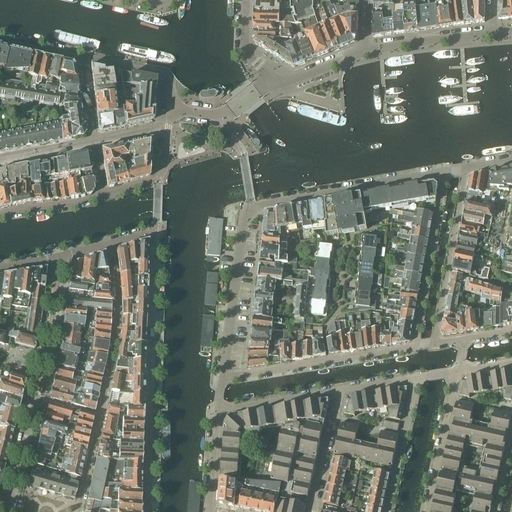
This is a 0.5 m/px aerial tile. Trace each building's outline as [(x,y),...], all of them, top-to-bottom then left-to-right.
[(280,7),(280,4),(280,0),(254,0),(255,2),(254,3),(254,6),(255,7),(254,11),(280,12),(281,7),(280,7)] [(329,51),(312,10),(311,7),(313,7),(312,0),(280,0),(280,4),(290,4),(291,11),(293,10),(295,17),(293,18),(291,18),(292,25),(296,25),(301,25),(304,33),(305,36),(306,36),(315,59),(330,53),(329,51)] [(324,1),(323,0),(312,0),(313,7),(311,7),(312,10),(322,6),(340,49),(350,44),(335,5),(331,6),(329,1),(324,1)] [(394,19),(394,0),(373,0),(373,5),(385,5),(384,14),(385,14),(384,19),(394,19)] [(394,0),(394,19),(394,35),(394,34),(403,33),(404,33),(402,0),(394,0)] [(418,31),(415,3),(414,0),(402,0),(404,33),(418,31)] [(450,0),(445,0),(445,1),(436,3),(439,28),(454,26),(450,0)] [(450,0),(454,26),(464,25),(460,0),(450,0)] [(471,0),(460,0),(464,25),(474,24),(471,0)] [(484,0),(471,0),(474,24),(484,22),(485,22),(484,21),(484,18),(484,17),(484,0)] [(499,0),(499,10),(499,11),(499,17),(499,18),(501,20),(509,19),(506,0),(499,0)] [(439,28),(436,3),(435,1),(425,2),(427,16),(426,16),(428,30),(439,28)] [(425,2),(415,3),(418,31),(428,30),(426,16),(427,16),(425,2)] [(358,8),(350,8),(350,5),(336,4),(335,5),(350,44),(355,42),(357,37),(358,12),(358,8)] [(322,6),(312,10),(329,51),(330,53),(340,49),(322,6)] [(279,17),(280,17),(280,12),(254,11),(254,24),(275,24),(279,24),(279,17)] [(383,14),(383,12),(373,11),(373,16),(372,27),(372,35),(374,37),(383,36),(382,19),(383,19),(382,17),(383,14)] [(394,35),(394,19),(384,19),(385,14),(384,14),(383,14),(382,17),(383,19),(382,19),(383,36),(394,35)] [(280,24),(275,24),(254,24),(254,32),(288,32),(289,33),(293,31),(290,25),(290,24),(280,24)] [(291,40),(289,33),(288,32),(254,32),(254,39),(276,40),(276,39),(291,40)] [(57,34),(56,42),(101,52),(102,44),(57,34)] [(306,36),(305,36),(295,40),(296,42),(304,64),(315,59),(306,36)] [(277,44),(276,40),(254,39),(253,40),(256,44),(273,54),(277,47),(276,46),(277,44)] [(296,42),(286,46),(294,68),(295,67),(298,66),(304,64),(296,42)] [(286,46),(285,44),(282,46),(280,49),(277,47),(273,54),(294,68),(286,46)] [(4,71),(9,49),(0,47),(1,46),(0,45),(0,72),(0,73),(1,71),(3,71),(3,72),(4,71)] [(120,49),(121,55),(171,66),(178,62),(173,55),(124,46),(120,49)] [(27,76),(32,54),(9,49),(4,71),(3,72),(16,72),(16,75),(22,75),(27,76)] [(25,81),(24,86),(24,88),(31,89),(34,90),(42,56),(32,54),(27,76),(32,78),(30,88),(25,87),(26,81),(25,81)] [(42,56),(34,90),(40,91),(44,91),(45,86),(40,84),(41,79),(46,81),(51,58),(42,56)] [(46,81),(46,82),(60,85),(62,77),(58,77),(63,61),(51,58),(46,81)] [(75,65),(73,63),(63,61),(58,77),(62,77),(77,80),(77,77),(76,77),(75,66),(75,65)] [(115,94),(117,94),(116,87),(115,87),(112,69),(104,67),(91,65),(93,80),(94,89),(95,97),(115,94)] [(122,83),(155,89),(156,79),(130,73),(120,71),(122,83)] [(7,78),(2,77),(1,85),(11,86),(21,88),(24,88),(24,86),(20,85),(21,81),(25,81),(26,81),(21,80),(20,82),(7,80),(7,78)] [(77,80),(62,77),(60,85),(69,87),(68,90),(79,93),(77,80)] [(155,89),(122,83),(124,106),(125,114),(123,115),(124,127),(151,121),(153,118),(153,111),(155,89)] [(11,86),(1,85),(0,94),(0,96),(5,97),(4,100),(9,100),(11,86)] [(79,93),(68,90),(69,87),(60,85),(60,94),(79,97),(79,93)] [(11,86),(9,100),(14,101),(14,99),(19,99),(21,88),(11,86)] [(24,88),(21,88),(19,99),(24,100),(24,102),(28,103),(31,89),(24,88)] [(31,89),(28,103),(33,104),(33,102),(38,102),(40,91),(34,90),(31,89)] [(222,95),(222,91),(222,90),(220,90),(219,89),(218,89),(217,89),(216,90),(214,91),(212,92),(208,93),(203,93),(200,94),(199,94),(199,96),(199,98),(199,100),(201,101),(204,101),(206,101),(208,101),(211,100),(213,100),(215,99),(218,98),(220,97),(221,96),(222,95)] [(44,91),(40,91),(38,102),(44,103),(43,105),(48,106),(50,92),(44,91)] [(60,94),(50,92),(48,106),(52,107),(53,105),(58,105),(60,94)] [(115,94),(95,97),(97,116),(117,114),(116,107),(121,106),(121,104),(122,104),(121,99),(120,93),(117,94),(115,94)] [(60,94),(58,105),(61,104),(61,107),(81,106),(79,97),(60,94)] [(84,127),(81,106),(61,107),(61,104),(58,105),(59,106),(59,108),(61,108),(62,118),(67,118),(67,122),(70,122),(71,138),(83,137),(85,133),(84,127)] [(116,107),(117,114),(117,121),(114,121),(114,129),(124,127),(123,115),(125,114),(124,106),(121,106),(116,107)] [(117,121),(117,114),(97,116),(98,130),(101,132),(114,129),(114,121),(117,121)] [(67,118),(62,118),(62,122),(62,140),(71,139),(71,138),(70,122),(67,122),(67,118)] [(62,122),(51,124),(55,142),(62,140),(62,122)] [(55,142),(51,124),(43,125),(47,143),(55,142)] [(43,125),(35,127),(39,145),(47,143),(43,125)] [(39,145),(35,127),(27,129),(31,146),(39,145)] [(26,129),(24,129),(14,131),(18,149),(27,147),(29,147),(31,146),(27,129),(26,129)] [(18,149),(14,131),(6,133),(10,150),(18,149)] [(6,133),(0,133),(0,143),(2,152),(10,150),(6,133)] [(139,160),(150,158),(151,148),(151,146),(151,147),(151,139),(147,140),(126,145),(128,156),(133,155),(133,153),(139,152),(139,160)] [(261,144),(261,143),(260,143),(260,142),(259,142),(259,141),(258,141),(257,140),(256,140),(255,141),(254,141),(254,140),(253,141),(252,141),(252,142),(252,143),(252,144),(252,145),(252,146),(255,149),(256,149),(257,150),(258,150),(259,150),(259,149),(260,149),(261,148),(261,147),(261,146),(261,145),(261,144)] [(128,165),(128,156),(126,145),(103,150),(101,152),(104,170),(113,168),(124,165),(128,165)] [(133,155),(128,156),(128,165),(124,165),(127,183),(149,176),(150,163),(150,164),(150,158),(139,160),(139,152),(133,153),(133,155)] [(86,153),(76,155),(79,173),(68,174),(68,178),(68,180),(76,179),(92,179),(88,155),(86,153)] [(76,155),(70,157),(70,159),(66,160),(68,174),(79,173),(76,155)] [(68,178),(68,174),(66,160),(65,158),(57,159),(58,179),(68,178)] [(57,159),(48,161),(49,180),(58,179),(57,159)] [(49,180),(48,161),(39,163),(40,181),(49,180)] [(40,186),(40,181),(39,163),(37,163),(38,164),(28,166),(28,165),(27,165),(29,180),(30,202),(43,201),(42,186),(40,186)] [(23,167),(5,170),(6,181),(8,190),(11,190),(20,190),(20,186),(19,182),(29,180),(27,165),(23,166),(23,167)] [(124,165),(113,168),(116,186),(127,183),(124,165)] [(116,186),(113,168),(104,170),(107,186),(107,187),(108,188),(109,188),(116,186)] [(486,172),(483,190),(494,192),(496,192),(500,193),(500,190),(504,190),(505,169),(492,171),(491,171),(486,172)] [(483,190),(486,172),(478,174),(475,193),(482,194),(483,190)] [(471,175),(468,191),(475,193),(478,174),(478,173),(471,175)] [(65,180),(68,180),(68,178),(58,179),(60,200),(68,199),(65,180)] [(58,179),(49,180),(51,200),(60,200),(58,179)] [(78,192),(77,185),(76,179),(68,180),(65,180),(68,199),(79,198),(78,193),(76,193),(76,192),(78,192)] [(92,179),(76,179),(77,185),(83,185),(85,196),(92,194),(93,192),(94,191),(92,179)] [(30,202),(29,180),(19,182),(20,186),(20,190),(11,190),(13,206),(30,202)] [(51,200),(49,180),(40,181),(40,186),(42,186),(43,201),(51,200)] [(0,209),(10,206),(8,190),(6,181),(1,182),(2,183),(0,183),(0,209)] [(406,187),(398,189),(400,205),(436,199),(438,185),(434,183),(418,185),(418,184),(406,187)] [(83,185),(77,185),(78,192),(76,192),(76,193),(78,193),(79,198),(85,196),(83,185)] [(400,205),(398,189),(389,190),(389,189),(376,192),(363,195),(365,212),(385,208),(386,211),(389,210),(389,207),(400,205)] [(493,199),(494,192),(483,190),(482,194),(475,193),(468,191),(467,194),(476,196),(478,196),(481,197),(493,199)] [(476,200),(476,196),(467,194),(466,202),(473,203),(474,200),(476,200)] [(343,198),(339,199),(325,201),(327,224),(326,224),(327,238),(345,234),(349,234),(353,233),(369,230),(365,212),(363,195),(347,198),(343,198)] [(495,199),(493,199),(481,197),(480,205),(494,208),(495,199)] [(309,204),(307,204),(309,224),(311,223),(312,229),(313,229),(313,228),(319,227),(319,225),(326,224),(327,224),(325,201),(309,204)] [(480,205),(474,204),(466,202),(464,212),(492,218),(494,208),(480,205)] [(309,224),(307,204),(295,206),(299,230),(312,229),(311,223),(309,224)] [(299,230),(295,206),(286,208),(289,231),(299,230)] [(277,228),(277,236),(286,237),(289,237),(289,231),(286,208),(275,209),(277,228)] [(265,219),(264,227),(277,228),(275,209),(265,211),(265,219)] [(415,214),(402,212),(402,216),(431,222),(433,212),(427,211),(415,209),(415,214)] [(491,222),(492,218),(464,212),(462,221),(482,226),(483,226),(485,221),(491,222)] [(210,260),(220,261),(225,217),(215,215),(210,260)] [(430,230),(431,222),(402,216),(401,220),(407,222),(408,221),(413,223),(412,227),(430,230)] [(480,233),(482,226),(462,221),(460,233),(478,237),(487,239),(488,235),(480,233)] [(264,227),(264,235),(277,236),(277,228),(264,227)] [(399,229),(399,234),(428,239),(430,230),(412,227),(411,232),(402,230),(399,229)] [(476,246),(478,237),(460,233),(458,242),(476,246)] [(399,234),(398,237),(401,238),(401,239),(404,239),(404,240),(410,241),(409,245),(426,248),(428,239),(399,234)] [(264,235),(262,244),(277,246),(277,250),(282,250),(286,251),(286,237),(277,236),(264,235)] [(385,249),(382,248),(377,248),(377,245),(376,245),(377,238),(362,236),(361,244),(363,245),(362,250),(385,252),(385,249)] [(148,242),(137,244),(138,264),(147,264),(148,242)] [(480,247),(476,246),(458,242),(456,252),(478,257),(480,247)] [(137,244),(127,247),(131,275),(131,277),(138,277),(138,264),(137,244)] [(287,263),(286,256),(282,255),(282,250),(277,250),(277,246),(262,244),(260,260),(269,261),(269,259),(272,259),(272,261),(276,262),(277,264),(284,264),(287,263)] [(396,247),(395,252),(425,257),(426,248),(409,245),(408,249),(396,247)] [(332,253),(333,248),(319,246),(311,247),(311,250),(318,251),(318,254),(319,254),(318,258),(333,260),(334,253),(332,253)] [(131,275),(127,247),(118,249),(117,251),(120,275),(131,275)] [(385,252),(362,250),(362,256),(360,256),(359,263),(374,265),(374,259),(375,259),(376,256),(381,257),(384,257),(385,252)] [(395,256),(402,258),(406,258),(406,263),(423,266),(425,257),(395,252),(395,256)] [(482,261),(483,258),(478,257),(456,252),(455,262),(472,265),(473,261),(480,263),(480,261),(482,261)] [(105,253),(94,256),(94,271),(99,270),(99,278),(110,278),(110,277),(108,269),(105,253)] [(83,260),(81,285),(91,286),(91,278),(99,278),(99,270),(94,271),(94,256),(83,260)] [(511,256),(506,257),(503,272),(511,274),(511,256)] [(310,268),(310,271),(310,272),(330,274),(330,269),(332,269),(333,260),(318,258),(317,268),(316,267),(316,269),(310,268)] [(269,261),(260,260),(260,268),(276,270),(283,270),(284,264),(277,264),(276,262),(272,261),(272,259),(269,259),(269,261)] [(72,264),(69,284),(81,285),(83,260),(72,264)] [(473,269),(471,268),(472,265),(455,262),(453,271),(470,274),(470,275),(469,276),(474,278),(479,279),(484,280),(489,280),(489,279),(488,278),(489,272),(483,271),(481,271),(480,277),(476,276),(476,274),(475,272),(475,270),(473,269)] [(374,265),(359,263),(358,272),(360,272),(359,277),(381,280),(382,275),(379,275),(379,276),(373,276),(374,273),(373,273),(374,265)] [(405,267),(393,265),(390,265),(388,269),(392,269),(422,275),(423,266),(406,263),(405,267)] [(147,277),(147,264),(138,264),(138,277),(147,277)] [(45,287),(46,273),(46,268),(33,270),(31,286),(45,287)] [(260,268),(258,277),(277,279),(276,280),(282,281),(283,276),(283,270),(276,270),(260,268)] [(422,275),(392,269),(391,274),(403,276),(402,281),(420,284),(422,275)] [(29,298),(30,292),(31,286),(33,270),(21,272),(19,292),(12,291),(10,306),(10,309),(16,309),(16,307),(27,309),(28,304),(29,298)] [(329,281),(330,274),(310,272),(310,271),(308,271),(308,272),(308,276),(309,276),(309,277),(315,278),(315,279),(316,279),(315,286),(330,288),(331,281),(329,281)] [(19,292),(21,272),(14,274),(12,291),(19,292)] [(465,283),(466,279),(466,278),(463,277),(463,275),(453,272),(451,283),(461,285),(462,282),(465,283)] [(12,291),(14,274),(3,276),(3,278),(0,304),(0,303),(0,308),(10,309),(10,306),(12,291)] [(207,306),(216,307),(218,275),(209,274),(207,306)] [(131,275),(120,275),(120,276),(122,302),(130,302),(132,302),(132,298),(132,290),(131,277),(131,275)] [(307,287),(307,280),(302,280),(292,279),(292,277),(283,276),(282,281),(284,281),(293,282),(293,286),(297,286),(307,287)] [(147,277),(138,277),(131,277),(132,290),(147,291),(147,277)] [(258,277),(256,293),(275,296),(276,280),(277,279),(258,277)] [(356,284),(356,291),(370,293),(371,287),(372,287),(373,284),(378,285),(378,286),(381,286),(381,280),(359,277),(358,284),(356,284)] [(110,278),(99,278),(91,278),(91,286),(93,286),(111,288),(110,278)] [(418,292),(420,284),(402,281),(390,278),(390,283),(401,285),(401,290),(402,291),(402,290),(418,292)] [(474,288),(475,282),(466,279),(465,283),(464,289),(464,291),(469,292),(470,289),(472,289),(472,287),(474,288)] [(481,294),(484,284),(475,282),(474,288),(472,287),(472,289),(470,289),(469,292),(481,294)] [(87,286),(92,287),(93,286),(91,286),(81,285),(69,284),(68,290),(92,293),(92,289),(87,288),(87,286)] [(461,286),(451,284),(448,296),(462,298),(464,291),(464,289),(462,288),(460,288),(461,286)] [(484,284),(481,294),(481,297),(490,298),(493,287),(484,284)] [(31,286),(30,292),(44,294),(45,287),(31,286)] [(93,286),(92,287),(95,287),(94,293),(111,295),(111,294),(111,288),(93,286)] [(297,286),(297,287),(295,322),(301,323),(304,324),(307,287),(297,286)] [(330,288),(315,286),(314,294),(313,294),(313,295),(307,295),(307,299),(326,302),(327,297),(329,297),(330,288)] [(501,303),(504,289),(493,287),(490,301),(497,302),(501,303)] [(91,299),(92,293),(68,290),(67,296),(91,299)] [(132,290),(132,298),(135,298),(135,304),(146,304),(147,291),(132,290)] [(401,296),(392,295),(391,301),(396,302),(396,301),(400,301),(401,299),(417,301),(418,292),(402,290),(402,291),(401,296)] [(375,310),(376,301),(370,301),(370,293),(356,291),(355,300),(357,300),(356,307),(358,307),(357,311),(370,310),(375,310)] [(44,294),(30,292),(29,298),(43,301),(44,294)] [(94,293),(92,293),(91,299),(111,302),(111,295),(94,293)] [(275,296),(256,293),(256,295),(256,297),(256,299),(255,298),(255,300),(274,303),(274,299),(275,296)] [(111,302),(91,299),(67,296),(66,306),(91,309),(111,312),(111,302)] [(463,299),(462,298),(448,296),(447,304),(461,306),(463,299)] [(42,307),(43,301),(29,298),(28,304),(42,307)] [(326,309),(326,302),(307,299),(307,304),(312,305),(312,307),(313,308),(312,316),(327,317),(328,309),(326,309)] [(396,301),(396,302),(395,306),(402,307),(401,310),(415,311),(417,301),(401,299),(400,301),(396,301)] [(274,303),(255,300),(254,317),(272,319),(274,303)] [(130,302),(122,302),(122,315),(132,316),(132,306),(130,307),(130,302)] [(492,308),(492,327),(501,326),(501,312),(501,309),(501,308),(501,303),(497,302),(496,308),(492,308)] [(27,309),(27,312),(41,315),(42,307),(28,304),(27,309)] [(146,304),(135,304),(135,306),(132,306),(132,316),(146,317),(146,304)] [(387,304),(382,304),(382,309),(387,310),(400,313),(401,316),(398,315),(397,321),(413,321),(415,311),(401,310),(402,307),(395,306),(387,304)] [(459,313),(460,308),(461,306),(447,304),(445,313),(456,315),(457,313),(459,313)] [(511,305),(501,307),(501,326),(511,324),(511,305)] [(65,308),(64,315),(86,317),(87,310),(91,311),(91,309),(66,306),(65,308)] [(464,317),(468,309),(460,308),(459,313),(457,313),(456,315),(456,316),(455,316),(454,322),(444,320),(442,334),(444,336),(465,332),(464,317)] [(485,329),(486,308),(479,309),(477,323),(479,323),(479,330),(485,329)] [(91,309),(91,311),(90,316),(111,319),(111,312),(91,309)] [(477,323),(479,309),(472,310),(468,309),(464,317),(465,332),(479,330),(479,323),(477,323)] [(40,321),(41,315),(27,312),(26,314),(25,319),(27,319),(40,321)] [(456,316),(456,315),(445,313),(444,320),(454,322),(455,316),(456,316)] [(64,315),(63,323),(91,327),(92,323),(90,320),(90,319),(86,319),(86,317),(64,315)] [(202,348),(212,349),(215,316),(205,315),(202,348)] [(90,316),(90,319),(90,320),(92,323),(110,325),(111,319),(90,316)] [(132,323),(131,327),(134,327),(134,330),(145,330),(146,317),(132,316),(132,323)] [(272,319),(254,317),(252,328),(272,330),(273,323),(282,325),(282,321),(274,319),(272,319)] [(39,328),(40,321),(27,319),(25,319),(23,324),(27,325),(39,328)] [(362,333),(360,323),(357,323),(356,320),(353,321),(357,350),(365,349),(362,333)] [(360,322),(360,323),(362,333),(365,349),(373,347),(371,328),(370,320),(360,322)] [(350,327),(346,328),(349,351),(357,350),(353,321),(349,321),(350,327)] [(413,321),(397,321),(397,323),(399,323),(397,329),(399,329),(398,333),(400,332),(411,331),(413,321)] [(334,322),(327,333),(335,332),(334,322)] [(397,329),(394,328),(394,322),(389,322),(390,330),(391,330),(391,331),(392,330),(391,344),(399,343),(400,332),(398,333),(399,329),(397,329)] [(91,327),(63,323),(62,332),(86,336),(90,337),(91,329),(91,327)] [(92,323),(91,327),(91,329),(110,332),(110,325),(92,323)] [(37,335),(39,328),(27,325),(23,324),(21,332),(26,333),(31,334),(37,335)] [(381,326),(380,327),(381,346),(391,344),(392,330),(391,331),(391,330),(390,330),(385,331),(384,327),(381,327),(381,326)] [(380,327),(371,328),(373,347),(381,346),(380,327)] [(252,328),(251,340),(272,341),(272,335),(283,336),(283,331),(272,330),(252,328)] [(344,331),(341,332),(336,333),(335,333),(336,337),(339,353),(349,351),(346,328),(345,328),(345,330),(344,330),(344,331)] [(110,332),(91,329),(90,337),(93,337),(109,340),(110,332)] [(121,330),(120,343),(130,344),(130,343),(131,333),(129,333),(129,331),(131,331),(131,330),(121,330)] [(131,333),(130,343),(145,344),(145,330),(134,330),(134,334),(131,333)] [(400,332),(399,343),(410,341),(411,331),(400,332)] [(86,336),(62,332),(61,339),(86,342),(86,339),(85,339),(86,336)] [(4,340),(3,344),(4,344),(9,345),(10,340),(10,337),(16,338),(14,344),(16,345),(34,349),(37,338),(31,337),(11,333),(7,333),(6,333),(4,340)] [(303,342),(304,336),(304,334),(300,333),(296,333),(295,341),(296,344),(290,344),(290,361),(302,359),(303,342)] [(326,355),(323,336),(313,336),(313,341),(313,357),(326,355)] [(109,340),(93,337),(93,341),(88,340),(88,343),(108,347),(109,340)] [(336,337),(326,339),(326,340),(329,354),(329,355),(339,353),(336,337)] [(61,339),(61,345),(85,351),(88,343),(86,342),(61,339)] [(251,340),(250,348),(269,349),(269,345),(273,345),(273,349),(275,349),(275,341),(272,341),(251,340)] [(290,361),(290,344),(289,341),(279,341),(280,363),(290,361)] [(313,357),(313,341),(304,341),(302,359),(313,357)] [(88,343),(85,351),(89,352),(106,356),(108,347),(88,343)] [(130,344),(120,343),(118,357),(125,358),(130,359),(130,354),(131,354),(131,356),(133,356),(133,359),(145,361),(145,344),(130,343),(130,344)] [(59,354),(86,361),(87,361),(89,352),(85,351),(61,345),(59,354)] [(276,357),(275,349),(250,348),(249,358),(276,357)] [(89,352),(87,361),(87,362),(104,366),(106,356),(89,352)] [(59,354),(56,366),(74,370),(77,362),(86,364),(86,361),(59,354)] [(144,377),(145,361),(133,359),(133,360),(125,360),(125,358),(118,357),(114,375),(126,376),(144,377)] [(277,357),(276,357),(249,358),(248,365),(250,367),(277,363),(277,357)] [(86,361),(86,364),(83,373),(102,377),(104,366),(87,362),(87,361),(86,361)] [(56,366),(55,376),(79,382),(79,383),(81,384),(82,378),(72,376),(73,371),(74,371),(74,370),(56,366)] [(461,380),(458,395),(469,398),(470,394),(502,389),(504,399),(511,401),(511,370),(462,377),(462,380),(461,380)] [(2,373),(0,372),(0,383),(23,389),(24,389),(26,379),(11,375),(2,373)] [(83,373),(82,378),(101,383),(102,377),(83,373)] [(126,376),(114,375),(112,383),(122,384),(122,383),(125,383),(126,376)] [(79,382),(55,376),(54,377),(52,388),(73,393),(79,395),(80,389),(81,384),(79,383),(79,382)] [(126,376),(125,383),(130,383),(130,393),(144,394),(144,377),(126,376)] [(100,389),(101,383),(82,378),(81,384),(100,389)] [(24,389),(23,389),(0,383),(0,392),(21,399),(24,389)] [(122,384),(112,383),(111,391),(121,392),(122,384)] [(81,384),(80,389),(99,394),(100,389),(81,384)] [(71,403),(73,393),(52,388),(50,398),(63,401),(71,403)] [(400,420),(406,394),(400,393),(401,388),(399,388),(352,396),(353,400),(350,401),(347,400),(348,399),(347,398),(343,414),(355,416),(356,413),(388,408),(389,418),(400,420)] [(95,410),(99,394),(80,389),(79,395),(73,393),(71,403),(95,410)] [(108,405),(106,414),(118,416),(119,412),(120,412),(121,412),(122,412),(123,411),(123,408),(126,408),(126,407),(143,408),(144,394),(130,393),(121,393),(121,392),(111,391),(108,405)] [(0,405),(18,411),(19,405),(21,399),(0,392),(0,405)] [(308,497),(315,463),(320,443),(328,407),(321,405),(322,401),(322,400),(238,414),(238,416),(234,417),(232,415),(225,422),(227,424),(227,428),(224,428),(220,476),(238,477),(241,435),(246,430),(284,424),(285,427),(283,427),(271,480),(285,483),(278,511),(304,511),(306,504),(303,504),(305,496),(308,497)] [(457,401),(453,417),(455,418),(452,432),(450,431),(437,487),(454,491),(457,478),(459,479),(456,491),(475,496),(473,506),(472,510),(478,511),(489,511),(491,508),(493,499),(491,498),(494,484),(496,484),(500,468),(501,460),(505,444),(503,443),(507,429),(508,429),(511,413),(495,409),(494,410),(492,421),(491,425),(470,420),(471,417),(474,405),(457,401)] [(70,413),(72,409),(62,406),(49,403),(47,412),(69,418),(70,416),(70,413)] [(0,414),(16,419),(18,411),(0,405),(0,414)] [(122,419),(121,441),(142,442),(142,431),(143,421),(143,408),(126,407),(126,408),(126,419),(122,419)] [(72,409),(70,413),(77,415),(76,418),(92,423),(94,415),(72,409)] [(69,421),(68,425),(69,425),(69,424),(70,418),(69,418),(47,412),(45,421),(57,425),(57,424),(56,424),(57,422),(62,423),(64,420),(69,421)] [(0,423),(14,428),(14,427),(16,419),(0,414),(0,423)] [(114,437),(118,416),(106,414),(100,442),(111,442),(112,442),(113,441),(110,440),(111,437),(114,437)] [(70,416),(69,418),(70,418),(69,424),(91,430),(92,423),(76,418),(70,416)] [(66,436),(67,431),(69,425),(68,425),(67,427),(57,424),(57,425),(45,421),(42,430),(61,435),(66,436)] [(397,430),(399,424),(383,421),(382,427),(397,430)] [(12,435),(14,428),(0,423),(0,432),(2,433),(12,435)] [(355,442),(356,437),(359,426),(341,423),(340,429),(334,454),(363,460),(366,444),(355,442)] [(69,424),(69,425),(67,431),(89,437),(91,430),(69,424)] [(162,459),(172,459),(173,424),(164,424),(162,459)] [(60,440),(61,435),(42,430),(40,438),(59,443),(60,440)] [(89,437),(67,431),(66,436),(66,437),(66,438),(88,444),(89,437)] [(392,467),(397,442),(399,435),(381,431),(378,447),(366,444),(363,460),(392,467)] [(0,440),(10,443),(12,435),(2,433),(0,439),(0,440)] [(59,443),(40,438),(39,445),(57,450),(58,448),(59,444),(59,443)] [(65,441),(64,445),(86,451),(88,444),(66,438),(65,441)] [(0,448),(9,451),(10,443),(0,440),(0,448)] [(112,442),(111,442),(109,450),(110,450),(142,452),(142,442),(121,441),(119,441),(113,441),(112,442)] [(111,442),(100,442),(98,450),(110,451),(110,450),(109,450),(111,442)] [(86,451),(64,445),(59,444),(58,448),(65,450),(65,453),(68,453),(69,454),(69,453),(85,457),(86,451)] [(57,450),(39,445),(36,452),(46,455),(45,459),(49,461),(50,457),(50,456),(50,453),(56,455),(57,450)] [(0,455),(7,458),(9,451),(0,448),(0,455)] [(98,450),(96,459),(108,459),(110,451),(98,450)] [(108,459),(124,461),(142,462),(142,452),(110,450),(110,451),(108,459)] [(46,455),(36,452),(33,463),(43,466),(45,459),(46,455)] [(68,457),(64,456),(63,458),(83,464),(85,457),(69,453),(69,454),(68,453),(68,457)] [(82,470),(83,464),(56,457),(54,462),(61,463),(61,462),(66,462),(65,465),(65,466),(82,470)] [(331,466),(332,467),(347,470),(350,471),(351,469),(349,468),(351,461),(334,457),(331,466)] [(88,494),(87,501),(99,503),(100,501),(103,486),(107,468),(108,459),(96,459),(94,466),(93,473),(91,480),(90,487),(88,494)] [(107,468),(103,486),(141,491),(142,472),(130,471),(130,470),(126,470),(126,471),(123,471),(124,461),(108,459),(107,468)] [(124,461),(123,471),(126,471),(126,470),(130,470),(130,471),(142,472),(142,462),(124,461)] [(80,477),(82,470),(65,466),(65,465),(61,464),(59,472),(66,474),(70,475),(80,477)] [(345,479),(347,470),(332,467),(330,476),(345,479)] [(42,469),(41,473),(36,489),(46,491),(51,472),(42,469)] [(390,474),(390,473),(375,470),(372,480),(387,483),(389,474),(390,474)] [(41,473),(31,471),(27,486),(36,489),(41,473)] [(51,472),(46,491),(55,494),(60,474),(51,472)] [(66,476),(60,474),(55,494),(64,497),(70,475),(66,474),(66,476)] [(74,499),(80,477),(70,475),(64,497),(74,499)] [(343,488),(345,479),(330,476),(328,485),(343,488)] [(275,511),(282,484),(220,479),(220,480),(219,503),(258,511),(275,511)] [(187,511),(196,511),(199,480),(190,480),(187,511)] [(387,483),(372,480),(371,484),(368,483),(367,485),(363,484),(362,486),(371,488),(385,491),(387,483)] [(341,497),(343,488),(328,485),(326,494),(341,497)] [(103,486),(100,501),(110,503),(111,493),(117,493),(117,499),(141,503),(141,491),(103,486)] [(432,511),(431,511),(452,511),(456,498),(453,497),(454,491),(437,487),(432,511)] [(385,491),(371,488),(370,492),(365,491),(364,496),(369,497),(383,500),(385,491)] [(339,503),(341,497),(326,494),(324,503),(343,508),(344,504),(339,503)] [(382,509),(384,500),(383,500),(369,497),(367,506),(382,509)] [(141,511),(141,503),(117,499),(117,509),(131,511),(141,511)] [(85,508),(84,511),(97,511),(98,510),(105,511),(108,511),(109,508),(110,503),(100,501),(99,503),(87,501),(85,508)]
